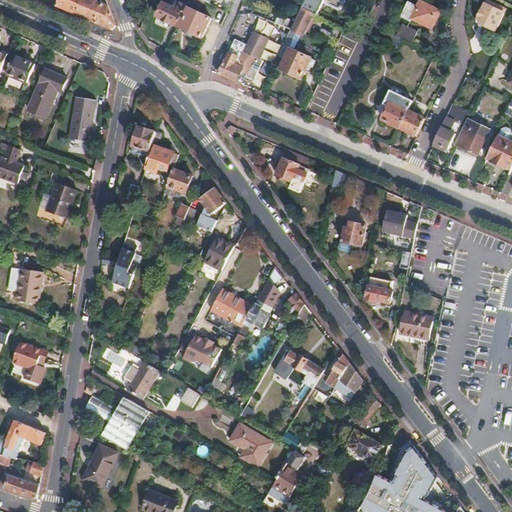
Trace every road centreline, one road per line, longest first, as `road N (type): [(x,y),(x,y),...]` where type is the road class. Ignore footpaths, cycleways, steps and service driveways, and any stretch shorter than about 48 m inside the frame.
road 1 (secondary): [(187,110),(492,511)]
road 2 (residential): [(132,63),(51,511)]
road 3 (tertiary): [(409,180),(235,106),(219,101),(187,110)]
road 4 (residential): [(409,180),(456,76),(459,0)]
road 5 (secondary): [(0,5),(132,63)]
